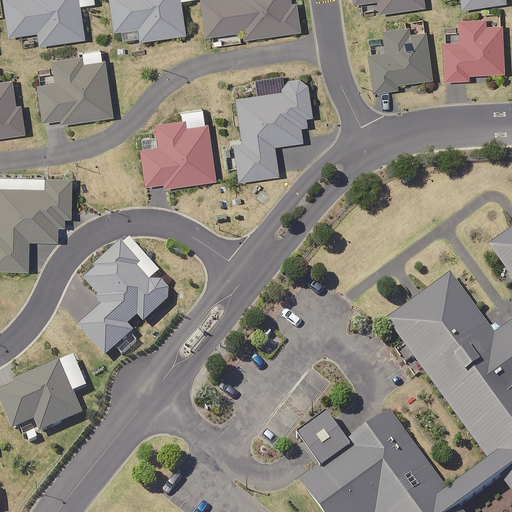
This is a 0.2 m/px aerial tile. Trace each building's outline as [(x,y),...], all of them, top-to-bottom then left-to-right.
[(94,5),(93,0),(3,0),(10,38),(19,36),(21,46),(40,43),(40,46),(84,39),(79,7),(94,5)] [(195,1),(194,0),(111,0),(114,31),(121,31),(122,42),(185,37),(182,2),(195,1)] [(290,8),(288,0),(216,0),(202,2),(207,37),(243,33),(244,40),(303,32),(300,7),(290,8)] [(427,7),(426,0),(353,0),(355,6),(378,2),(380,16),(427,7)] [(504,0),(460,0),(462,10),(505,4),(504,0)] [(484,29),(483,20),(459,22),(461,44),(443,46),(446,83),(463,82),(463,77),(506,75),(503,28),(484,29)] [(408,38),(408,31),(383,33),(386,56),(370,57),(374,95),(396,93),(396,87),(432,83),(428,36),(408,38)] [(63,121),(111,114),(105,73),(104,64),(82,67),(81,60),(52,64),(55,86),(39,89),(43,118),(62,116),(63,121)] [(311,75),(253,82),(254,95),(234,97),(240,143),(233,144),(238,179),(276,174),(273,150),(300,147),(298,133),(307,132),(305,122),(310,122),(309,112),(315,111),(311,75)] [(15,108),(11,83),(0,84),(0,139),(24,136),(20,108),(15,108)] [(210,122),(159,128),(161,150),(140,153),(144,193),(218,184),(210,122)] [(57,244),(57,227),(64,227),(64,220),(70,220),(71,179),(0,178),(0,270),(27,271),(28,243),(57,244)] [(391,412),(345,446),(313,469),(291,485),(310,511),(467,511),(504,485),(511,496),(511,225),(485,245),(511,281),(511,297),(479,321),(445,275),(383,319),(485,460),(446,488),(391,412)] [(123,248),(85,283),(98,297),(93,301),(102,310),(80,331),(105,358),(131,335),(126,329),(139,317),(144,323),(171,298),(157,283),(151,288),(135,271),(140,267),(123,248)]
